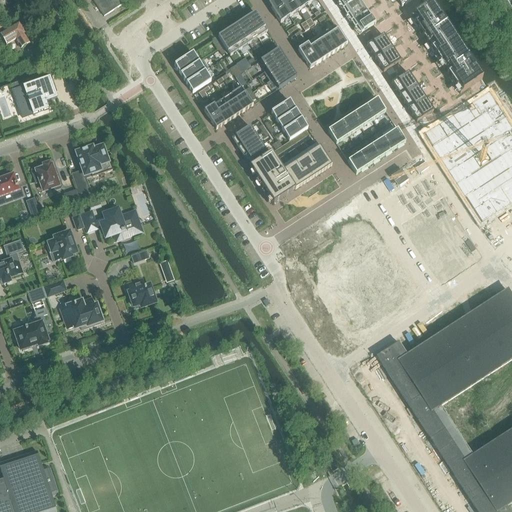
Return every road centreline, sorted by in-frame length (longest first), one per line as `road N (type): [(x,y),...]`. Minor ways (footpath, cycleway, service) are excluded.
road 1 (residential): [(418,511),(273,286),(279,275),(262,248)]
road 2 (residential): [(262,248),(137,57)]
road 3 (residential): [(262,248),(421,146)]
road 4 (residential): [(421,146),(324,0)]
road 5 (residential): [(499,265),(360,355)]
road 6 (residential): [(421,146),(499,265)]
